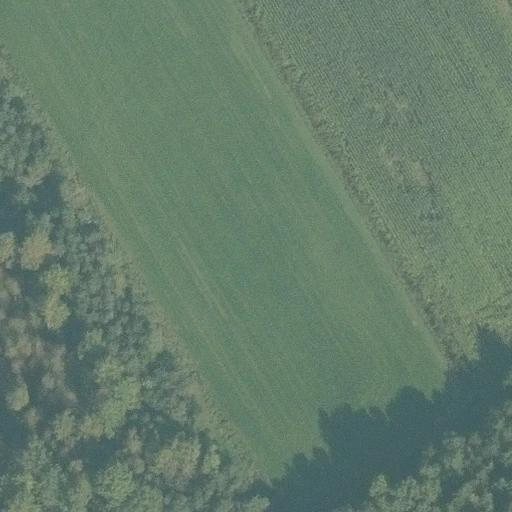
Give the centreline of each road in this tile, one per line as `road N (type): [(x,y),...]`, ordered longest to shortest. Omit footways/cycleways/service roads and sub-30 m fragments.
road 1 (track): [(260,511),(0,77)]
road 2 (track): [(511,407),(330,511)]
